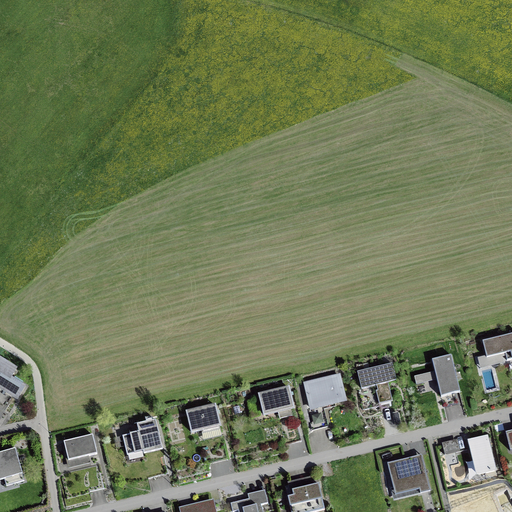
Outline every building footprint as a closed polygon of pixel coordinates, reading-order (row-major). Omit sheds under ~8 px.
[(511,333),(482,341),(487,358),(490,357),(491,362),(506,358),(507,361),(511,359),(511,333)] [(452,355),(432,359),(443,408),(458,405),(455,394),(460,393),(452,355)] [(5,393),(17,400),(27,385),(23,383),(24,382),(15,376),(14,378),(12,377),(18,368),(0,356),(0,389),(3,391),(2,393),(4,394),(5,393)] [(361,389),(376,385),(378,390),(376,391),(379,405),(393,401),(388,383),(396,381),(392,363),(357,372),(361,389)] [(303,382),(310,411),(347,402),(340,373),(303,382)] [(291,392),(290,386),(258,393),(263,417),(295,409),(292,396),(294,395),(293,392),(291,392)] [(217,413),(215,405),(187,412),(192,434),(220,426),(217,413)] [(144,454),(163,450),(158,429),(156,419),(137,424),(139,432),(122,435),(127,455),(142,452),(143,452),(144,454)] [(68,460),(97,453),(95,441),(93,434),(63,441),(68,460)] [(478,475),(495,471),(486,437),(470,442),(472,450),(478,475)] [(467,450),(465,442),(443,447),(445,455),(467,450)] [(15,448),(0,452),(0,480),(4,479),(6,486),(25,481),(15,448)] [(430,492),(422,455),(388,463),(394,492),(392,493),(394,500),(430,492)] [(291,511),(315,511),(325,510),(317,475),(288,482),(289,486),(285,487),(291,511)] [(268,503),(265,490),(248,494),(249,499),(230,503),(232,511),(238,511),(263,511),(262,505),(268,503)] [(216,511),(214,499),(179,507),(179,511),(216,511)]
